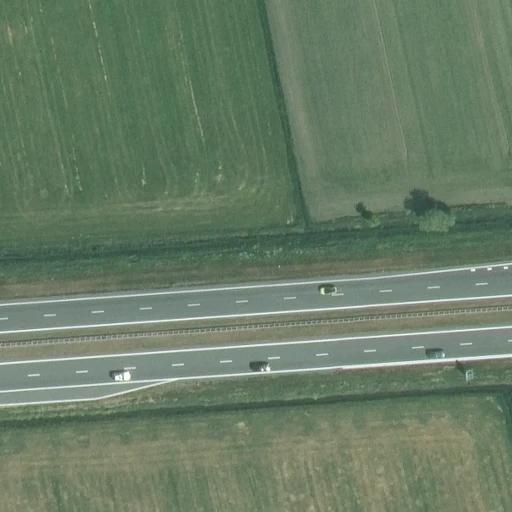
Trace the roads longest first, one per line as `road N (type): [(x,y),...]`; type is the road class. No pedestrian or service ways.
road 1 (trunk): [(511,282),(0,320)]
road 2 (trunk): [(0,378),(511,340)]
